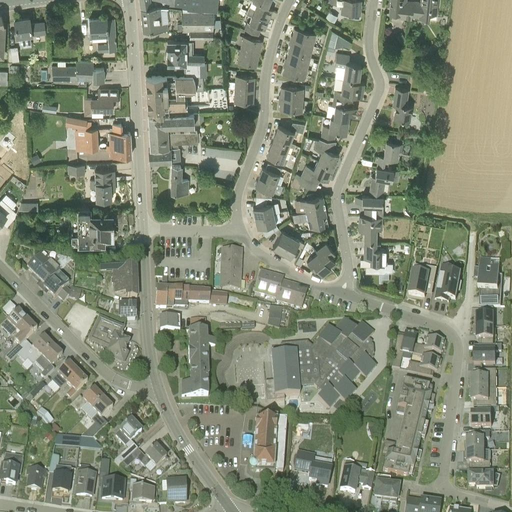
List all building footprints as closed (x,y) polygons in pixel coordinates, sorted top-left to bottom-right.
[(139,0),(140,4),(213,11),(216,11),(217,0),(139,0)] [(273,9),(267,7),(251,0),(249,6),(245,4),(243,8),(247,10),(268,19),(272,10),(273,10),(273,9),(272,9),(273,9)] [(332,0),(333,3),(342,3),(341,11),(350,11),(350,17),(359,17),(359,0),(332,0)] [(411,19),(413,1),(406,0),(390,0),(389,12),(388,12),(388,13),(398,14),(399,14),(398,18),(411,19)] [(435,19),(437,0),(420,0),(420,2),(413,1),(411,19),(411,17),(435,19)] [(212,30),(213,11),(140,4),(141,7),(143,30),(167,28),(167,31),(189,30),(189,31),(212,30)] [(265,28),(268,19),(247,10),(246,14),(253,17),(251,21),(249,21),(245,29),(258,35),(261,28),(264,29),(265,29),(265,28)] [(14,19),(17,36),(17,40),(20,40),(20,45),(28,43),(28,34),(45,32),(44,22),(30,23),(29,17),(14,19)] [(108,46),(108,51),(116,50),(115,40),(116,40),(116,38),(115,38),(114,19),(107,19),(107,18),(89,19),(89,34),(107,34),(108,46)] [(291,40),(313,45),(316,34),(294,28),(291,40)] [(189,31),(189,38),(212,38),(212,30),(189,31)] [(332,31),(329,46),(334,46),(334,47),(338,46),(340,36),(332,31)] [(396,35),(399,41),(405,38),(401,31),(396,35)] [(236,48),(259,53),(262,40),(245,36),(242,49),(237,48),(236,48)] [(186,75),(199,75),(199,63),(203,63),(203,54),(184,54),(184,40),(167,40),(167,63),(185,63),(186,75)] [(310,57),(313,45),(291,40),(288,51),(310,57)] [(12,61),(19,60),(17,47),(10,47),(12,61)] [(256,67),(259,53),(236,48),(236,50),(242,51),(239,63),(256,67)] [(307,68),(310,57),(288,51),(285,63),(307,68)] [(358,81),(358,80),(361,65),(354,64),(354,63),(348,62),(349,55),(336,53),(334,65),(336,65),(334,77),(342,78),(358,81)] [(104,79),(104,67),(93,67),(93,60),(76,60),(76,66),(52,66),(52,79),(77,79),(77,72),(85,73),(85,79),(104,79)] [(304,80),(307,68),(285,63),(282,74),(304,80)] [(0,83),(9,84),(9,70),(0,70),(0,83)] [(203,88),(203,75),(199,75),(186,75),(145,76),(147,109),(153,109),(153,116),(185,114),(183,89),(203,88)] [(237,89),(254,90),(254,77),(238,76),(237,89)] [(364,81),(358,80),(358,81),(342,78),(340,91),(334,90),(333,97),(348,100),(349,93),(361,95),(364,81)] [(303,100),(303,88),(281,87),(280,99),(303,100)] [(409,89),(405,88),(395,87),(392,105),(395,105),(393,118),(403,120),(410,121),(412,106),(406,105),(409,89)] [(84,110),(112,110),(112,98),(118,98),(118,89),(98,90),(98,98),(84,98),(84,110)] [(253,104),(254,90),(237,89),(236,103),(253,104)] [(347,105),(348,100),(333,97),(331,106),(334,107),(333,117),(348,120),(349,115),(355,115),(356,107),(347,105)] [(302,112),(303,100),(280,99),(279,111),(302,112)] [(171,132),(171,127),(194,126),(194,124),(200,124),(200,113),(198,113),(185,114),(153,116),(148,116),(150,148),(178,147),(178,142),(198,142),(197,131),(171,132)] [(77,127),(77,129),(85,129),(87,119),(66,116),(65,125),(77,127)] [(348,120),(333,117),(329,117),(328,125),(322,124),(320,136),(334,138),(335,131),(346,133),(348,120)] [(110,156),(112,155),(131,154),(130,132),(121,132),(121,123),(111,124),(111,127),(109,127),(109,131),(110,144),(106,144),(106,151),(110,151),(110,156)] [(293,131),(290,130),(278,125),(274,135),(289,141),(291,135),(295,137),(298,130),(294,129),(293,131)] [(0,140),(6,144),(14,131),(8,127),(0,140)] [(97,128),(85,129),(85,137),(75,137),(75,150),(98,149),(97,128)] [(295,144),(289,141),(274,135),(270,146),(286,151),(288,146),(294,148),(295,144)] [(319,160),(333,166),(339,154),(328,149),(332,141),(335,141),(318,138),(313,149),(322,153),(319,160)] [(399,143),(396,142),(386,141),(383,156),(378,156),(377,166),(393,169),(393,168),(384,167),(385,157),(397,159),(399,143)] [(283,157),(286,151),(270,146),(266,156),(277,160),(277,162),(284,165),(287,159),(283,157)] [(148,149),(149,161),(180,159),(179,147),(178,147),(150,148),(150,149),(148,149)] [(40,161),(36,154),(30,158),(34,165),(40,161)] [(306,166),(302,176),(318,182),(314,181),(317,175),(327,180),(333,166),(319,160),(317,159),(313,169),(306,166)] [(276,182),(281,167),(268,162),(265,168),(262,166),(258,176),(276,182)] [(180,179),(181,165),(171,164),(171,167),(170,167),(170,169),(171,169),(171,193),(187,193),(188,179),(180,179)] [(68,165),(68,173),(84,173),(84,165),(68,165)] [(393,169),(377,166),(376,166),(374,176),(372,176),(369,195),(383,195),(385,180),(391,180),(397,181),(399,170),(393,169)] [(94,187),(94,200),(107,200),(108,201),(110,201),(110,200),(111,199),(111,191),(115,190),(114,170),(93,171),(93,179),(88,179),(88,187),(94,187)] [(294,180),(300,183),(302,176),(296,174),(294,180)] [(272,192),(276,182),(258,176),(255,185),(257,186),(256,196),(271,197),(272,192)] [(318,182),(302,176),(300,183),(311,188),(314,182),(317,183),(318,182)] [(305,212),(325,209),(322,195),(314,196),(314,193),(307,195),(307,197),(299,199),(300,204),(304,204),(305,212)] [(383,195),(369,195),(362,195),(362,197),(355,196),(355,202),(361,202),(361,205),(365,205),(364,216),(372,216),(372,206),(382,207),(383,195)] [(255,207),(253,207),(255,217),(273,214),(271,204),(271,197),(256,196),(255,207)] [(14,217),(16,213),(0,200),(0,221),(1,221),(6,226),(14,217)] [(112,217),(112,215),(91,216),(90,207),(77,207),(71,207),(72,233),(70,233),(71,243),(77,243),(77,246),(78,246),(78,244),(104,244),(103,239),(112,238),(112,225),(113,224),(114,223),(114,222),(114,221),(114,220),(114,219),(113,218),(112,217)] [(308,226),(324,223),(322,214),(326,213),(325,209),(305,212),(308,226)] [(275,223),(273,214),(255,217),(257,227),(259,226),(266,236),(274,230),(275,230),(278,228),(275,223)] [(372,216),(364,216),(359,216),(359,231),(360,231),(360,228),(365,228),(365,242),(376,242),(376,229),(382,229),(382,216),(372,216)] [(282,231),(281,232),(278,228),(275,230),(278,236),(272,247),(281,251),(291,236),(282,231)] [(304,243),(291,236),(281,251),(290,256),(298,244),(302,246),(304,243)] [(317,250),(330,265),(335,261),(330,255),(334,252),(326,242),(317,250)] [(390,264),(385,264),(386,248),(380,248),(380,242),(376,242),(365,242),(364,259),(371,259),(370,264),(370,266),(365,266),(365,272),(390,272),(390,264)] [(221,263),(241,264),(242,250),(222,250),(221,263)] [(329,266),(330,265),(317,250),(318,252),(307,261),(314,270),(316,268),(321,274),(330,267),(329,266)] [(58,274),(71,262),(43,253),(27,269),(45,287),(43,289),(58,274)] [(304,259),(301,258),(299,256),(295,263),(300,265),(304,259)] [(137,264),(114,265),(114,262),(99,263),(99,272),(112,272),(112,273),(113,273),(128,273),(128,279),(137,279),(138,279),(137,264)] [(241,277),(241,264),(221,263),(220,276),(241,277)] [(479,309),(493,309),(493,308),(500,308),(501,292),(498,292),(499,267),(493,267),(493,266),(490,266),(490,267),(479,266),(479,269),(474,269),(473,279),(479,279),(479,292),(482,292),(482,296),(480,296),(480,307),(479,307),(479,309)] [(408,295),(425,299),(427,284),(434,285),(437,270),(422,267),(421,274),(413,272),(408,295)] [(459,271),(441,268),(435,300),(448,303),(449,300),(456,301),(457,292),(459,293),(461,284),(459,284),(461,275),(458,275),(459,271)] [(265,296),(272,276),(260,272),(254,293),(265,296)] [(137,299),(137,279),(128,279),(128,273),(113,273),(113,286),(117,286),(117,295),(128,296),(128,299),(137,299)] [(69,285),(58,274),(43,289),(54,300),(57,297),(64,303),(68,298),(69,294),(65,289),(69,285)] [(240,290),(241,277),(220,276),(220,290),(240,290)] [(277,300),(282,282),(283,279),(272,276),(265,296),(277,300)] [(289,305),(295,286),(282,282),(277,300),(278,300),(278,301),(289,305)] [(289,305),(302,309),(308,290),(295,286),(289,305)] [(70,292),(69,294),(68,298),(75,300),(77,301),(79,293),(77,292),(77,290),(71,288),(70,292)] [(166,308),(167,290),(157,289),(155,309),(166,310),(166,308)] [(188,302),(188,291),(174,290),(174,307),(187,307),(187,302),(188,302)] [(210,305),(225,306),(226,297),(210,294),(201,291),(188,291),(188,302),(210,305)] [(135,321),(135,306),(121,306),(121,305),(115,301),(108,316),(120,322),(120,318),(126,318),(126,321),(135,321)] [(270,308),(267,327),(279,331),(282,310),(270,308)] [(493,328),(493,309),(479,309),(478,309),(481,309),(481,315),(476,315),(476,320),(474,320),(474,327),(493,328)] [(15,332),(27,321),(18,311),(0,328),(4,331),(10,338),(16,332),(15,332)] [(99,318),(89,342),(109,351),(108,354),(125,361),(128,354),(125,352),(129,343),(127,343),(128,340),(121,337),(120,339),(117,338),(121,328),(99,318)] [(160,332),(180,332),(179,318),(160,319),(160,332)] [(190,331),(206,331),(206,320),(190,320),(190,331)] [(373,334),(361,324),(356,330),(344,320),(334,331),(328,326),(318,339),(319,340),(312,347),(307,343),(280,345),(281,353),(271,354),(273,382),(265,383),(266,403),(284,401),(284,397),(299,395),(299,388),(314,387),(322,394),(317,400),(329,410),(340,398),(345,403),(356,391),(350,386),(360,374),(366,380),(376,367),(370,362),(373,359),(372,357),(374,355),(373,347),(371,345),(372,343),(368,340),(373,334)] [(28,345),(25,342),(37,331),(27,321),(15,332),(16,332),(19,336),(14,341),(16,344),(18,346),(5,358),(10,363),(17,356),(28,345)] [(493,346),(493,328),(474,327),(474,335),(476,335),(476,340),(481,340),(481,346),(479,346),(493,346)] [(207,335),(206,335),(206,331),(190,331),(190,336),(189,336),(189,349),(188,349),(189,363),(208,363),(207,353),(207,348),(215,348),(215,341),(207,341),(207,335)] [(412,354),(414,345),(416,335),(410,333),(409,335),(404,334),(403,338),(397,337),(397,335),(397,334),(392,369),(399,371),(403,355),(411,357),(412,354)] [(422,357),(434,360),(436,354),(440,355),(442,349),(444,350),(445,343),(443,343),(443,342),(434,340),(434,339),(427,337),(425,348),(414,345),(412,354),(422,357)] [(43,338),(32,349),(28,345),(17,356),(24,364),(27,361),(32,367),(35,364),(53,347),(43,338)] [(502,346),(493,346),(479,346),(478,352),(473,352),(473,365),(495,365),(495,353),(502,353),(502,346)] [(61,359),(60,359),(62,357),(53,347),(35,364),(44,373),(40,376),(44,380),(54,371),(51,368),(59,360),(60,361),(61,359)] [(439,361),(434,360),(422,357),(420,366),(409,363),(407,373),(432,379),(432,378),(430,377),(431,372),(436,373),(437,367),(439,368),(441,361),(439,361)] [(191,382),(191,398),(208,397),(207,377),(208,377),(208,363),(189,363),(189,364),(190,364),(190,378),(191,378),(191,382)] [(66,384),(78,373),(69,364),(50,381),(60,390),(66,384)] [(469,389),(496,390),(496,371),(473,371),(476,371),(476,377),(471,377),(471,382),(469,382),(469,389)] [(70,400),(87,383),(78,373),(66,384),(72,390),(66,396),(70,400)] [(11,380),(7,385),(10,389),(15,384),(11,380)] [(427,395),(429,387),(404,381),(396,415),(404,416),(405,414),(408,415),(398,456),(392,454),(395,445),(385,443),(383,453),(387,454),(383,471),(408,477),(410,469),(413,470),(425,417),(426,414),(425,414),(425,409),(429,409),(432,396),(427,395)] [(182,398),(191,398),(191,382),(181,383),(182,398)] [(45,387),(41,383),(29,395),(33,399),(45,387)] [(496,408),(496,390),(469,389),(469,397),(471,397),(471,402),(476,402),(476,408),(473,408),(477,408),(491,408),(496,408)] [(86,416),(103,399),(94,390),(92,391),(91,391),(90,392),(91,393),(83,400),(80,397),(71,406),(78,413),(81,410),(86,416)] [(101,419),(112,408),(103,399),(86,416),(91,422),(94,425),(79,440),(84,440),(91,441),(107,425),(101,419)] [(491,408),(477,408),(477,414),(471,414),(471,428),(491,427),(491,408)] [(53,421),(41,409),(35,415),(47,427),(53,421)] [(25,422),(29,423),(30,418),(31,412),(26,410),(21,416),(26,417),(25,422)] [(276,421),(277,419),(266,418),(266,422),(256,422),(253,467),(252,467),(251,467),(251,468),(250,468),(250,469),(250,470),(250,471),(251,472),(252,473),(274,474),(275,472),(282,473),(286,422),(276,421)] [(130,443),(131,442),(141,432),(131,421),(119,432),(120,433),(115,437),(128,450),(133,445),(130,443)] [(55,433),(58,429),(54,425),(49,429),(54,434),(55,433)] [(298,425),(297,435),(297,436),(302,437),(302,433),(307,433),(308,426),(303,426),(298,425)] [(368,429),(371,439),(377,437),(374,427),(368,429)] [(484,452),(484,439),(490,439),(489,433),(469,433),(472,433),(472,439),(467,439),(467,444),(465,444),(465,452),(484,452)] [(48,435),(44,439),(49,444),(53,440),(48,435)] [(101,451),(91,441),(84,440),(83,449),(101,451)] [(128,450),(121,456),(125,461),(137,450),(133,445),(128,450)] [(150,463),(155,469),(165,459),(167,462),(168,461),(156,448),(152,452),(151,452),(139,463),(144,468),(150,463)] [(142,455),(137,450),(125,461),(123,464),(127,468),(142,455)] [(469,470),(486,470),(490,470),(490,451),(484,452),(465,452),(465,459),(467,459),(467,464),(472,464),(472,470),(469,470)] [(327,488),(330,472),(312,467),(315,456),(308,454),(304,471),(311,472),(309,481),(317,483),(317,486),(327,488)] [(123,464),(125,461),(121,456),(114,463),(118,467),(123,464)] [(23,462),(22,462),(4,459),(0,480),(0,483),(15,487),(17,477),(20,477),(23,462)] [(372,482),(374,474),(365,472),(365,474),(352,471),(353,464),(345,462),(342,479),(340,491),(355,494),(357,485),(363,486),(362,490),(370,491),(372,482)] [(68,495),(71,470),(56,468),(52,493),(68,495)] [(40,491),(42,478),(46,479),(47,474),(29,470),(27,476),(29,476),(27,489),(40,491)] [(124,484),(108,482),(108,470),(100,470),(98,489),(103,489),(102,499),(115,500),(114,505),(122,505),(128,506),(129,493),(130,491),(130,485),(124,484)] [(486,470),(469,470),(467,470),(467,478),(469,478),(469,487),(477,487),(477,490),(485,489),(485,491),(492,491),(492,489),(493,489),(493,475),(486,475),(486,470)] [(94,484),(95,475),(76,472),(74,487),(77,488),(76,496),(92,498),(93,490),(94,484)] [(389,485),(390,479),(378,476),(374,498),(382,499),(381,503),(396,505),(398,490),(395,489),(396,486),(389,485)] [(136,488),(136,482),(130,482),(130,485),(130,491),(134,492),(133,502),(152,504),(153,492),(142,491),(142,489),(136,488)] [(158,504),(175,504),(185,503),(184,482),(167,483),(168,492),(162,492),(162,490),(157,490),(158,504)] [(420,506),(407,504),(408,501),(407,500),(407,504),(405,511),(438,511),(440,504),(421,501),(420,506)]
